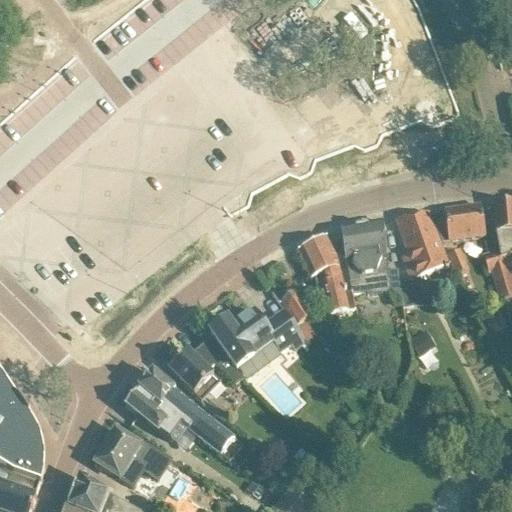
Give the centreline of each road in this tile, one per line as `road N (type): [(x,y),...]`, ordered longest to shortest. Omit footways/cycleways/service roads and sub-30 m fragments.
road 1 (residential): [(244,258),(305,221),(370,197),(507,181)]
road 2 (unknown): [(182,17),(339,209)]
road 3 (residential): [(96,394),(144,339),(244,258)]
road 4 (residential): [(507,181),(489,84),(458,0)]
road 5 (residential): [(96,394),(0,294)]
road 6 (residential): [(48,511),(96,394)]
